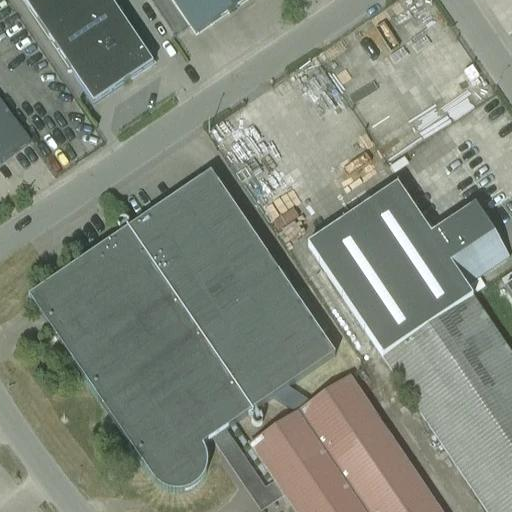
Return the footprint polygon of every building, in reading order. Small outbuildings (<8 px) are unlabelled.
[(108,0),(21,0),(93,106),(153,66),(108,0)] [(250,0),(170,0),(196,37),(250,0)] [(325,68),(303,82),(331,127),(353,113),(325,68)] [(0,165),(29,144),(0,105),(0,165)] [(335,135),(288,167),(331,233),(307,250),(372,349),(509,260),(475,210),(431,240),(397,189),(380,201),(335,135)] [(128,233),(28,301),(152,483),(159,489),(167,494),(176,496),(186,495),(194,491),(201,484),(206,476),(208,467),(206,457),(202,449),(212,442),(258,511),(265,511),(284,499),(292,511),(438,511),(350,381),(249,448),(274,485),(265,490),(226,432),(335,358),(210,176),(128,233)] [(485,511),(511,511),(511,359),(471,299),(486,290),(479,280),(374,348),(485,511)] [(293,414),(305,403),(294,390),(282,400),(293,414)]
